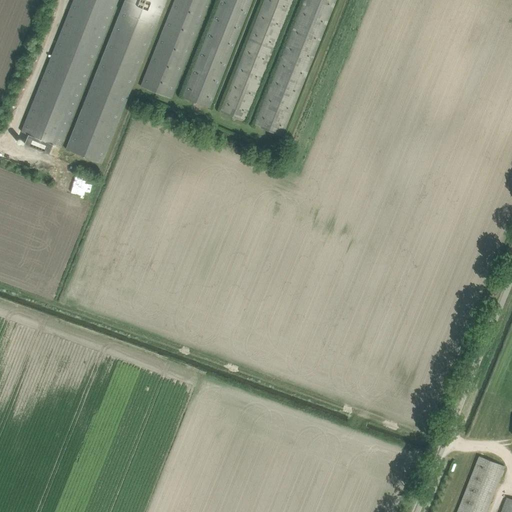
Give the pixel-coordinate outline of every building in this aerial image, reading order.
[(53,145),(60,147),(118,0),(73,0),(21,132),(28,135),(24,144),(49,154),(53,145)] [(125,0),(66,150),(102,164),(166,0),(125,0)] [(174,0),(140,87),(170,99),(209,0),(174,0)] [(221,0),(183,97),(209,108),(251,0),(221,0)] [(265,0),(221,112),(244,121),(245,121),(292,0),(265,0)] [(305,0),(256,125),(281,136),(282,136),(335,0),(305,0)] [(457,511),(479,511),(499,464),(480,456),(457,511)] [(500,511),(511,511),(511,499),(507,497),(500,511)]
